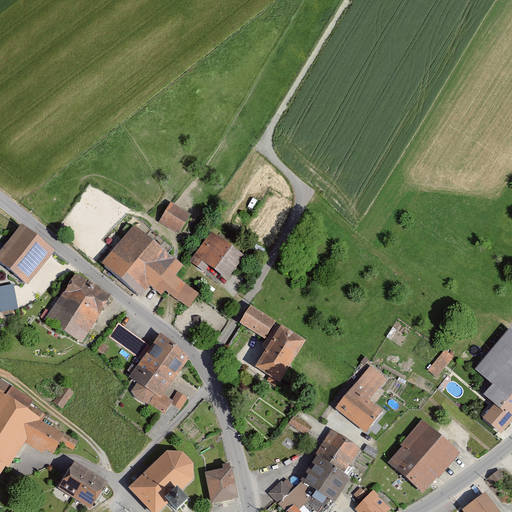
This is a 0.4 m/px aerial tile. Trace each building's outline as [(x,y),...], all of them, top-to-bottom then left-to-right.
[(171,201),(160,221),(178,231),(189,211),(171,201)] [(127,220),(97,266),(142,296),(151,288),(188,312),(204,288),(182,273),(190,261),(127,220)] [(50,250),(15,225),(0,245),(0,262),(28,282),(50,250)] [(212,234),(195,259),(228,280),(245,255),(212,234)] [(103,304),(65,281),(43,319),(81,341),(103,304)] [(0,284),(0,302),(2,310),(19,307),(14,282),(0,284)] [(301,337),(247,306),(238,322),(266,339),(250,368),(274,382),(301,337)] [(146,341),(123,323),(111,337),(134,356),(146,341)] [(511,334),(505,329),(470,370),(487,385),(479,394),(491,405),(479,418),(497,434),(511,417),(511,334)] [(192,358),(157,335),(127,379),(136,384),(132,390),(137,399),(165,417),(177,398),(169,393),(192,358)] [(437,376),(454,355),(445,347),(428,368),(437,376)] [(369,363),(332,406),(362,431),(379,411),(368,401),(388,379),(369,363)] [(13,385),(0,377),(0,462),(11,468),(28,439),(50,452),(62,433),(39,420),(44,413),(8,392),(13,385)] [(308,433),(313,424),(294,414),(289,423),(308,433)] [(419,422),(385,462),(421,493),(456,453),(419,422)] [(331,431),(315,454),(340,471),(356,447),(331,431)] [(166,451),(128,489),(151,511),(159,511),(169,503),(177,510),(189,498),(182,491),(194,479),(194,464),(183,453),(166,451)] [(346,476),(314,458),(303,479),(286,494),(294,503),(300,511),(321,511),(330,505),(346,476)] [(98,483),(66,465),(54,487),(86,505),(98,483)] [(232,467),(205,473),(212,504),(239,498),(232,467)] [(498,511),(483,491),(460,508),(462,511),(498,511)] [(378,511),(380,511),(367,496),(356,507),(360,511),(378,511)] [(300,511),(294,503),(283,511),(300,511)]
